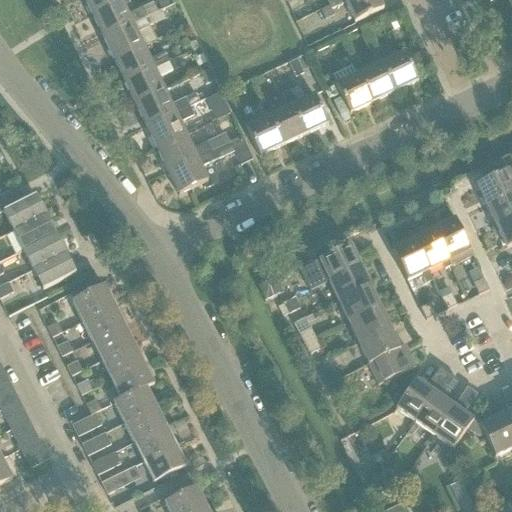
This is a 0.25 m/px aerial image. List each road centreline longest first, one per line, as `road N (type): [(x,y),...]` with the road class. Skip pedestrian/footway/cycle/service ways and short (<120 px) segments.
road 1 (residential): [(165,251),(469,103)]
road 2 (unclassified): [(298,511),(165,251)]
road 3 (residential): [(165,251),(0,75)]
road 4 (residential): [(73,481),(0,332)]
